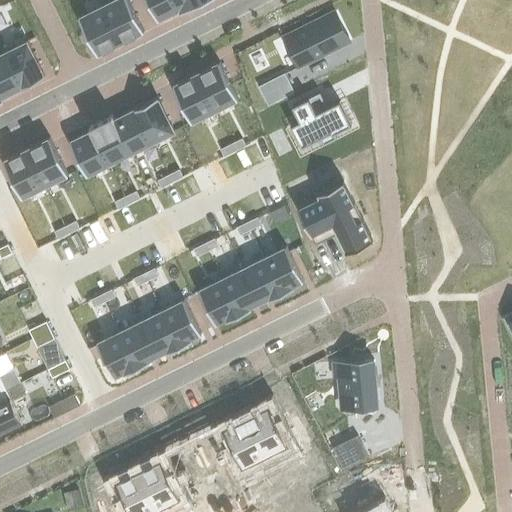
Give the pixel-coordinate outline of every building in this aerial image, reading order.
[(128,0),(111,0),(102,5),(120,43),(144,31),(128,0)] [(174,0),(147,0),(157,20),(179,9),(174,0)] [(202,0),(174,0),(179,9),(181,13),(203,1),(202,0)] [(102,5),(78,17),(97,54),(120,43),(102,5)] [(326,16),(283,37),(298,67),(340,45),(326,16)] [(27,40),(5,51),(23,86),(44,76),(27,40)] [(5,51),(0,53),(0,93),(1,97),(23,86),(5,51)] [(219,61),(196,73),(214,111),(238,99),(219,61)] [(175,83),(172,85),(191,122),(214,111),(196,73),(175,83)] [(284,73),(259,86),(268,105),(294,92),(284,73)] [(299,120),(290,124),(301,146),(319,137),(323,145),(337,138),(334,133),(351,124),(340,100),(321,109),(314,95),(292,105),(299,120)] [(157,96),(135,107),(153,142),(174,131),(157,96)] [(135,107),(114,118),(131,152),(153,142),(135,107)] [(112,114),(89,126),(91,129),(108,164),(131,152),(114,118),(112,114)] [(91,129),(69,140),(86,175),(108,164),(91,129)] [(50,137),(26,148),(45,186),(68,174),(50,137)] [(242,138),(231,144),(234,151),(245,146),(242,138)] [(231,144),(220,149),(224,156),(234,151),(231,144)] [(26,148),(3,160),(21,197),(45,186),(26,148)] [(179,170),(168,175),(172,182),(182,177),(179,170)] [(168,175),(157,180),(161,188),(172,182),(168,175)] [(318,197),(297,207),(315,244),(329,237),(325,228),(332,225),(346,253),(373,240),(362,217),(356,220),(349,205),(354,203),(343,180),(326,189),(316,193),(318,197)] [(136,191),(125,196),(129,203),(139,198),(136,191)] [(125,196),(114,202),(118,209),(129,203),(125,196)] [(257,217),(247,222),(250,229),(261,224),(257,217)] [(76,220),(65,226),(68,233),(79,228),(76,220)] [(247,222),(236,227),(239,235),(250,229),(247,222)] [(65,226),(54,231),(58,239),(68,233),(65,226)] [(214,238),(203,244),(207,251),(218,245),(214,238)] [(8,244),(0,247),(0,256),(1,258),(12,252),(8,244)] [(203,244),(193,249),(196,256),(207,251),(203,244)] [(286,245),(264,256),(282,293),(294,287),(293,285),(303,280),(286,245)] [(264,256),(242,267),(259,302),(269,297),(270,299),(282,293),(264,256)] [(242,267),(221,278),(239,315),(251,308),(250,306),(259,302),(242,267)] [(154,268),(144,273),(147,280),(158,275),(154,268)] [(144,273),(133,278),(136,286),(147,280),(144,273)] [(221,278),(198,289),(215,324),(226,319),(227,321),(239,315),(221,278)] [(111,289),(101,294),(104,302),(115,296),(111,289)] [(101,294),(90,300),(93,307),(104,302),(101,294)] [(184,298),(162,309),(180,346),(192,340),(191,338),(201,333),(184,298)] [(162,309),(140,320),(157,355),(167,350),(168,352),(180,346),(162,309)] [(140,320),(119,331),(137,367),(149,361),(148,359),(157,355),(140,320)] [(46,321),(28,330),(32,339),(50,330),(46,321)] [(50,330),(32,339),(37,347),(54,338),(50,330)] [(119,331),(96,342),(113,376),(124,371),(125,373),(137,367),(119,331)] [(65,360),(48,369),(52,378),(69,369),(65,360)] [(350,374),(344,375),(346,392),(352,391),(353,406),(378,403),(374,360),(349,362),(350,374)] [(0,391),(20,381),(13,369),(0,375),(0,391)] [(0,431),(22,421),(11,399),(25,391),(20,381),(0,391),(0,431)] [(79,404),(74,394),(49,406),(54,417),(79,404)] [(268,405),(245,417),(265,456),(287,445),(292,454),(303,448),(293,427),(282,433),(268,405)] [(245,417),(222,428),(236,455),(225,461),(235,482),(247,476),(242,467),(265,456),(245,417)] [(357,434),(342,442),(353,463),(368,456),(357,434)] [(161,459),(138,470),(157,509),(180,498),(184,507),(196,501),(185,480),(174,486),(161,459)] [(138,470),(115,481),(128,509),(121,511),(152,511),(157,509),(138,470)]
